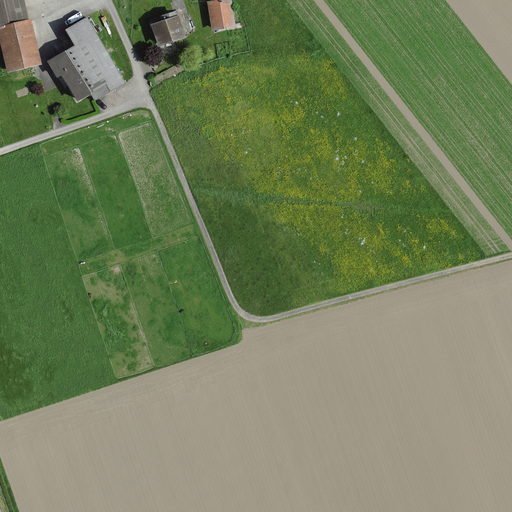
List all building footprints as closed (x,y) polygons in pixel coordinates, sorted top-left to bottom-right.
[(0,0),(0,28),(27,22),(22,0),(0,0)] [(229,0),(220,0),(209,2),(214,29),(234,25),(229,0)] [(185,36),(177,12),(163,16),(164,21),(152,25),(159,45),(185,36)] [(124,83),(87,19),(68,30),(77,46),(50,62),(58,77),(63,74),(78,99),(93,90),(97,98),(124,83)] [(27,22),(0,28),(0,56),(4,74),(38,66),(27,22)]
